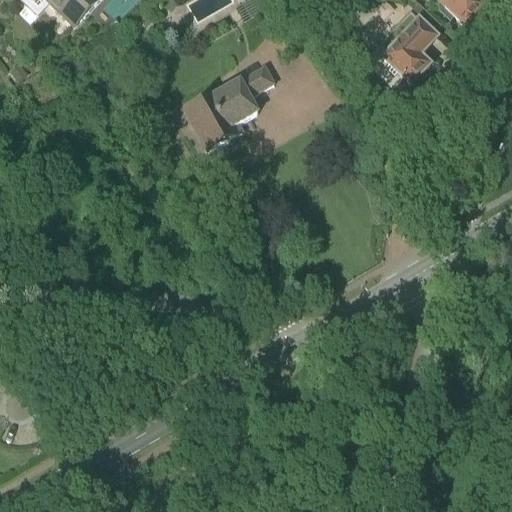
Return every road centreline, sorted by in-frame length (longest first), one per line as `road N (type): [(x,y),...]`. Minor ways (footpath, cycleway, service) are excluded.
road 1 (secondary): [(15,511),(292,348)]
road 2 (unclassified): [(292,348),(280,328),(228,313),(0,291)]
road 3 (residential): [(380,511),(450,256)]
road 4 (secondary): [(292,348),(450,256)]
